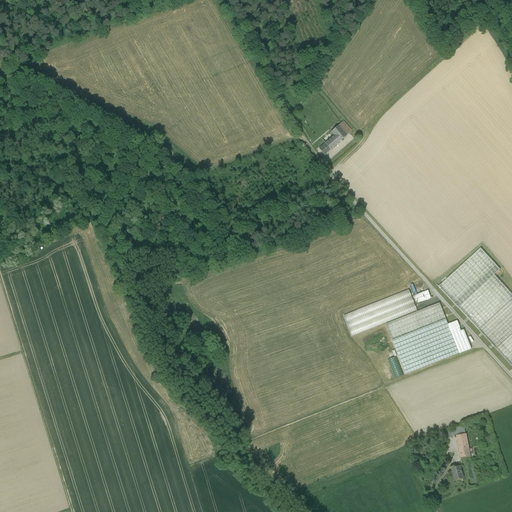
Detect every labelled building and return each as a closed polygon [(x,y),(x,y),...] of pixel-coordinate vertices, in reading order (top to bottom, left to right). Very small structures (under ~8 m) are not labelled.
[(334,136),(339,142),(352,131),(343,121),(331,132),(334,136)] [(319,149),(324,155),(339,142),(334,136),(319,149)] [(480,248),(439,286),(511,366),(511,294),(494,275),(500,270),(480,248)] [(344,316),(352,336),(417,310),(409,290),(344,316)] [(428,291),(414,296),(416,304),(431,298),(428,291)] [(406,375),(459,354),(451,331),(440,303),(386,325),(406,375)] [(459,328),(451,331),(459,354),(471,349),(464,330),(461,331),(459,328)] [(404,375),(397,357),(388,360),(395,379),(404,375)] [(453,431),(453,436),(465,433),(464,428),(452,430),(453,431)] [(457,436),(458,443),(467,442),(466,435),(457,436)] [(469,456),(467,442),(458,443),(461,457),(469,456)] [(463,479),(460,466),(451,469),(452,473),(453,473),(455,481),(463,479)]
